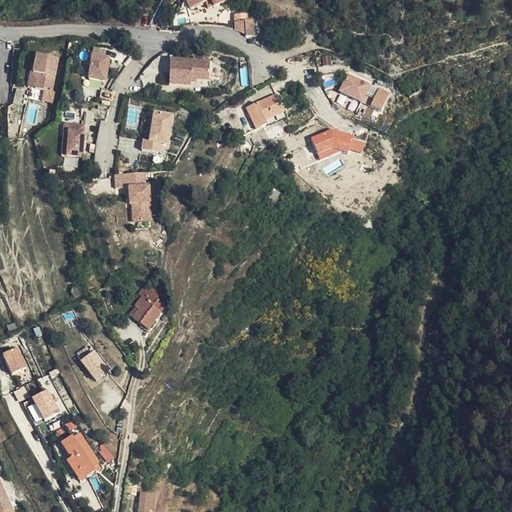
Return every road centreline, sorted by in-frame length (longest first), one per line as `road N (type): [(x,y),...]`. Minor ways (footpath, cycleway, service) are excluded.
road 1 (residential): [(3,32),(203,32),(245,42),(263,69)]
road 2 (track): [(117,511),(142,369)]
